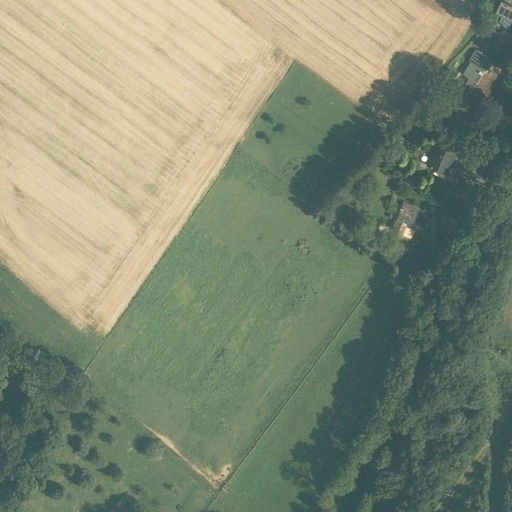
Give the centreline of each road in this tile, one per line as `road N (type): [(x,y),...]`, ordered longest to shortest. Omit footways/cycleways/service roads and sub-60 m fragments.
road 1 (tertiary): [(341,511),(391,421),(511,112)]
road 2 (track): [(439,511),(489,448),(511,398)]
